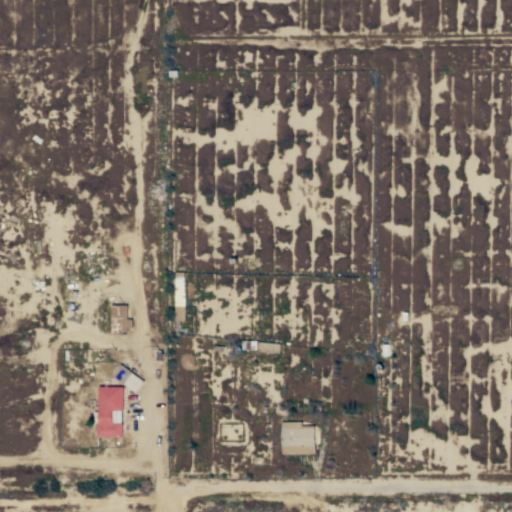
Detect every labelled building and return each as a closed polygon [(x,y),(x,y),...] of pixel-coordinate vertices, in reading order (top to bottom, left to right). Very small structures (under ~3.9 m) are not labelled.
[(185,320),(176,321),(175,272),(184,272),(185,320)] [(128,319),(132,319),(132,327),(128,327),(128,332),(118,332),(118,333),(113,333),(113,332),(112,332),(111,305),(127,305),(128,319)] [(258,341),(257,350),(242,349),(243,340),(258,341)] [(257,350),(258,341),(280,343),(279,353),(257,350)] [(143,381),(135,392),(113,375),(121,364),(143,381)] [(124,387),(124,410),(122,410),(122,421),(113,421),(113,423),(123,423),(123,436),(97,436),(98,424),(94,424),(94,411),(99,411),(99,386),(124,387)] [(302,422),(302,425),(315,425),(315,453),(282,453),(282,422),(302,422)]
